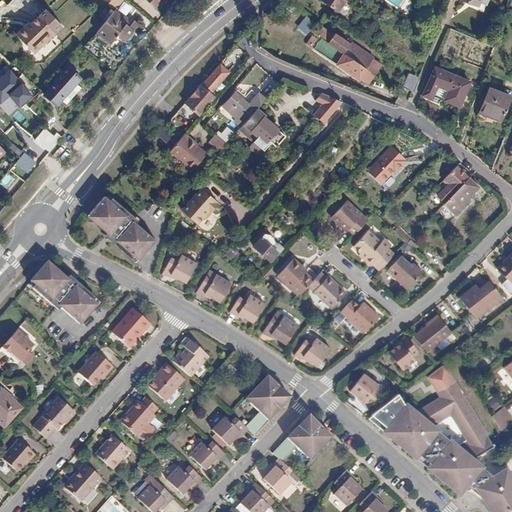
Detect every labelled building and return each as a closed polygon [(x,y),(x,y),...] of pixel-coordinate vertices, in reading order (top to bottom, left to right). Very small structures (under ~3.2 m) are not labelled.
[(123,0),(114,11),(102,24),(96,32),(109,43),(115,36),(123,43),(133,32),(131,29),(133,22),(132,20),(130,18),(136,11),(123,0)] [(106,4),(114,11),(123,0),(108,0),(110,1),(106,4)] [(147,0),(156,8),(164,0),(147,0)] [(350,0),(318,0),(342,14),(350,0)] [(407,0),(385,0),(403,13),(411,3),(407,0)] [(30,30),(47,45),(54,38),(38,22),(30,30)] [(423,27),(418,33),(428,39),(431,33),(423,27)] [(318,32),(312,28),(310,30),(314,33),(317,35),(322,39),(374,74),(380,65),(370,58),(369,60),(348,46),(349,44),(332,32),(331,34),(322,28),(318,32)] [(26,34),(44,49),(47,45),(30,30),(26,34)] [(34,59),(44,49),(26,34),(24,33),(16,41),(18,44),(34,59)] [(374,74),(322,39),(315,48),(321,53),(324,50),(338,60),(336,64),(359,79),(360,78),(368,83),(374,74)] [(79,51),(73,58),(77,62),(84,55),(82,53),(79,51)] [(199,85),(184,103),(183,104),(197,116),(213,97),(209,94),(227,72),(219,64),(201,84),(200,86),(199,85)] [(72,93),(76,88),(73,86),(80,79),(68,69),(44,94),(56,104),(63,97),(69,91),(72,93)] [(7,70),(0,76),(0,100),(2,102),(21,83),(7,70)] [(469,83),(442,71),(436,87),(447,92),(443,102),(458,107),(469,83)] [(410,91),(416,77),(408,74),(402,88),(410,91)] [(69,91),(63,97),(67,101),(78,90),(76,88),(72,93),(69,91)] [(510,98),(488,89),(480,110),(488,114),(487,117),(500,122),(510,98)] [(334,99),(314,90),(307,98),(315,101),(305,112),(315,121),(334,99)] [(257,108),(263,100),(257,95),(251,102),(249,104),(234,92),(226,102),(232,108),(231,110),(238,116),(243,110),(248,115),(253,108),(255,110),(257,108)] [(232,108),(226,102),(222,107),(235,119),(238,116),(231,110),(232,108)] [(255,110),(239,128),(260,146),(276,128),(263,117),(265,115),(257,108),(255,110)] [(226,128),(219,136),(226,141),(239,125),(234,121),(227,129),(226,128)] [(34,140),(49,153),(63,136),(48,123),(34,140)] [(183,135),(169,152),(191,171),(205,155),(188,141),(189,140),(183,135)] [(408,162),(391,146),(368,170),(385,186),(408,162)] [(18,149),(15,152),(20,157),(23,153),(18,149)] [(20,157),(15,163),(25,171),(32,161),(23,153),(20,157)] [(437,196),(444,203),(469,177),(457,165),(444,178),(450,184),(437,196)] [(444,203),(443,204),(455,216),(470,200),(468,198),(473,192),(471,189),(476,184),(469,177),(444,203)] [(207,211),(208,212),(216,204),(214,203),(215,202),(199,188),(179,210),(194,224),(201,216),(207,211)] [(109,201),(105,197),(90,215),(94,219),(91,222),(102,231),(120,210),(109,201)] [(112,198),(109,201),(120,210),(122,207),(112,198)] [(329,217),(339,225),(341,223),(347,229),(353,235),(366,221),(359,215),(358,216),(351,210),(352,208),(344,201),(329,217)] [(135,218),(122,207),(120,210),(102,231),(109,237),(112,234),(117,239),(112,244),(134,263),(154,241),(133,222),(135,218)] [(345,231),(347,229),(341,223),(339,225),(345,231)] [(400,226),(396,230),(407,241),(411,237),(400,226)] [(369,229),(353,246),(360,251),(365,256),(363,258),(365,260),(385,240),(383,238),(380,241),(369,229)] [(269,246),(273,242),(272,238),(269,236),(264,234),(253,246),(269,260),(276,252),(269,246)] [(389,244),(385,240),(365,260),(369,264),(371,262),(379,269),(394,253),(387,247),(389,244)] [(269,246),(276,252),(280,248),(273,242),(269,246)] [(232,249),(230,247),(223,255),(232,262),(237,256),(231,251),(232,249)] [(172,249),(167,255),(173,257),(176,251),(172,249)] [(511,251),(506,258),(508,260),(498,270),(510,282),(511,280),(511,251)] [(161,274),(168,278),(169,276),(175,279),(183,283),(194,264),(179,256),(175,262),(169,259),(161,274)] [(387,270),(397,279),(399,276),(409,286),(422,272),(412,263),(410,265),(400,257),(387,270)] [(300,268),(302,265),(294,258),(275,276),(296,297),(307,285),(312,279),(300,268)] [(508,260),(506,258),(496,268),(498,270),(508,260)] [(70,281),(53,266),(51,269),(46,265),(31,282),(35,287),(33,290),(56,309),(58,307),(81,326),(93,312),(101,304),(78,284),(73,289),(68,283),(70,281)] [(306,269),(302,265),(300,268),(312,279),(317,274),(309,267),(306,269)] [(203,293),(209,297),(217,302),(229,284),(209,271),(195,292),(201,296),(203,293)] [(319,272),(317,274),(312,279),(307,285),(311,289),(324,276),(319,272)] [(311,289),(324,302),(339,287),(328,276),(326,278),(324,276),(311,289)] [(399,276),(397,279),(407,288),(409,286),(399,276)] [(472,292),(470,289),(459,298),(475,318),(501,297),(487,280),(477,288),(472,292)] [(339,287),(324,302),(331,308),(345,293),(339,287)] [(230,311),(235,315),(237,313),(243,317),(251,322),(262,304),(248,295),(245,301),(239,297),(230,311)] [(351,300),(340,312),(363,334),(378,318),(363,304),(359,308),(351,300)] [(134,309),(113,332),(130,348),(152,324),(134,309)] [(423,322),(425,325),(437,315),(435,312),(423,322)] [(262,330),(268,335),(270,333),(276,338),(283,343),(295,325),(281,314),(277,320),(272,316),(262,330)] [(451,331),(437,315),(425,325),(412,336),(425,352),(451,331)] [(16,331),(10,338),(27,353),(33,346),(16,331)] [(398,343),(391,349),(385,354),(397,369),(411,359),(409,357),(416,351),(404,335),(397,341),(398,343)] [(293,352),(299,357),(302,354),(308,359),(316,365),(328,347),(315,336),(312,340),(310,342),(304,339),(293,352)] [(10,338),(1,348),(8,354),(9,352),(20,361),(27,353),(10,338)] [(178,354),(171,361),(189,377),(206,358),(185,339),(179,345),(186,350),(180,356),(178,354)] [(389,347),(391,349),(398,343),(397,341),(389,347)] [(91,385),(98,377),(104,371),(106,373),(111,366),(95,352),(77,373),(91,385)] [(511,359),(503,367),(511,378),(511,359)] [(162,372),(156,378),(148,388),(163,401),(182,380),(165,365),(160,370),(162,372)] [(229,366),(224,371),(230,377),(235,371),(229,366)] [(362,373),(349,390),(362,400),(360,403),(367,408),(382,388),(362,373)] [(248,430),(254,435),(285,401),(282,398),(282,395),(284,392),(266,375),(248,395),(249,396),(249,398),(249,403),(258,412),(245,426),(248,430)] [(511,511),(511,481),(510,478),(499,484),(489,475),(471,458),(491,445),(451,381),(434,392),(442,403),(413,421),(405,412),(381,429),(413,455),(417,452),(428,461),(425,464),(457,491),(464,483),(485,501),(491,511),(511,511)] [(0,391),(15,405),(19,401),(13,396),(9,391),(0,383),(0,391)] [(0,425),(3,428),(20,409),(15,405),(0,391),(0,425)] [(128,417),(126,415),(119,423),(135,438),(153,418),(150,415),(156,409),(145,398),(139,405),(137,403),(131,410),(133,412),(128,417)] [(56,429),(63,422),(67,417),(70,419),(75,414),(57,399),(33,426),(45,437),(54,427),(56,429)] [(511,418),(502,406),(491,415),(500,431),(511,421),(511,418)] [(308,414),(303,419),(305,421),(307,422),(309,422),(313,419),(308,414)] [(228,446),(235,439),(240,433),(242,435),(248,430),(245,426),(234,417),(229,423),(223,418),(211,431),(228,446)] [(303,419),(271,452),(278,458),(281,462),(296,447),(306,457),(315,456),(332,438),(328,433),(318,424),(313,419),(309,422),(307,422),(305,421),(303,419)] [(127,454),(110,438),(94,457),(110,472),(127,454)] [(15,471),(22,464),(25,460),(27,462),(33,455),(17,440),(1,459),(15,471)] [(204,472),(210,465),(216,459),(218,461),(224,455),(211,443),(205,449),(200,444),(188,457),(204,472)] [(275,467),(269,473),(263,480),(280,495),(292,483),(286,477),(291,471),(281,462),(278,458),(272,464),(275,467)] [(216,459),(210,465),(212,467),(218,461),(216,459)] [(275,467),(272,464),(267,470),(269,473),(275,467)] [(73,481),(69,485),(64,491),(79,504),(100,481),(83,466),(71,480),(73,481)] [(504,466),(489,475),(499,484),(510,478),(511,477),(504,466)] [(181,496),(188,489),(193,483),(195,485),(200,479),(188,468),(183,473),(177,469),(165,481),(181,496)] [(361,490),(355,484),(349,478),(351,476),(344,470),(332,483),(338,489),(333,494),(346,507),(361,490)] [(251,492),(246,498),(240,503),(249,511),(264,511),(269,507),(263,501),(268,496),(255,484),(249,490),(251,492)] [(149,511),(155,511),(160,508),(165,503),(167,505),(173,499),(160,487),(155,492),(149,488),(137,500),(149,511)] [(374,500),(377,498),(370,492),(357,505),(363,510),(361,511),(376,511),(382,507),(380,506),(374,500)] [(127,511),(110,498),(100,510),(102,511),(127,511)]
